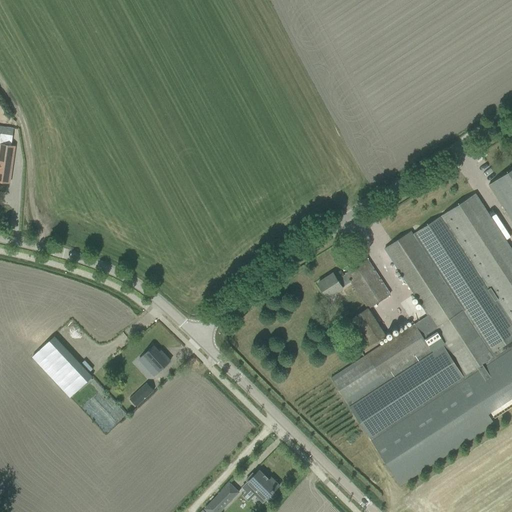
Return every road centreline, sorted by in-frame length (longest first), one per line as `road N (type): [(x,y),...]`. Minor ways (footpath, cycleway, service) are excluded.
road 1 (unclassified): [(200,336),(278,261),(511,106)]
road 2 (tertiary): [(373,511),(200,336)]
road 3 (tertiary): [(0,237),(129,279),(200,336)]
